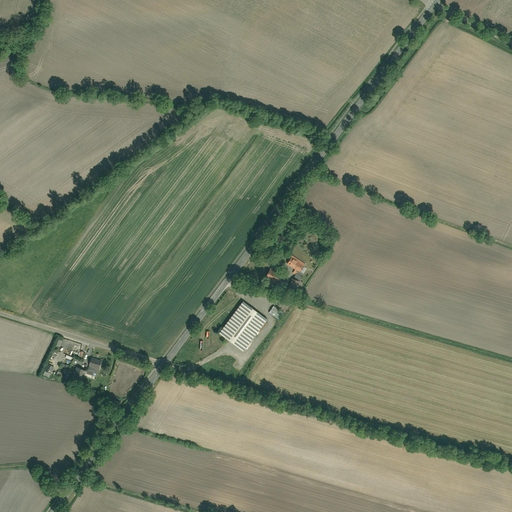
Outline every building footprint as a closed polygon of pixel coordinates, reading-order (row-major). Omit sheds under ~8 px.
[(292,276),(287,294),(297,297),(302,278),(300,277),(303,271),(300,269),(304,263),(292,255),(286,262),(294,267),(294,277),(292,276)] [(271,268),(265,278),(279,285),(284,275),(271,268)] [(241,301),(218,331),(242,349),(265,318),(241,301)] [(275,305),(270,311),(278,318),(283,312),(275,305)] [(66,352),(56,374),(66,379),(68,373),(66,373),(73,358),(80,361),(83,354),(74,350),(72,355),(66,352)] [(76,365),(71,377),(80,381),(84,372),(94,376),(101,359),(90,355),(85,369),(76,365)] [(46,362),(43,369),(50,372),(53,365),(46,362)]
